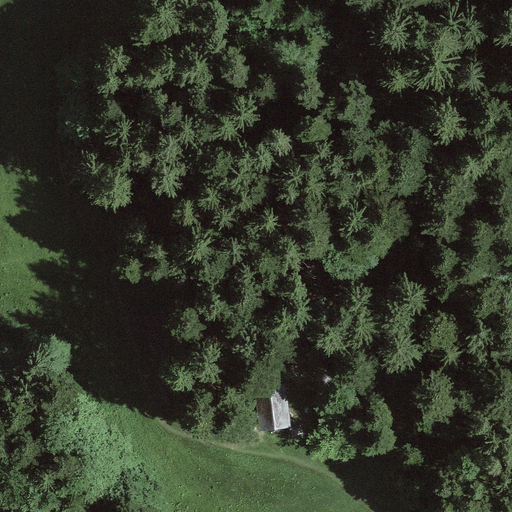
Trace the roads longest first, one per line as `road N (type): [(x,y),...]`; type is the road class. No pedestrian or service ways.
road 1 (track): [(270,455),(183,431),(151,393),(63,146),(93,0)]
road 2 (track): [(385,511),(323,471),(270,455)]
